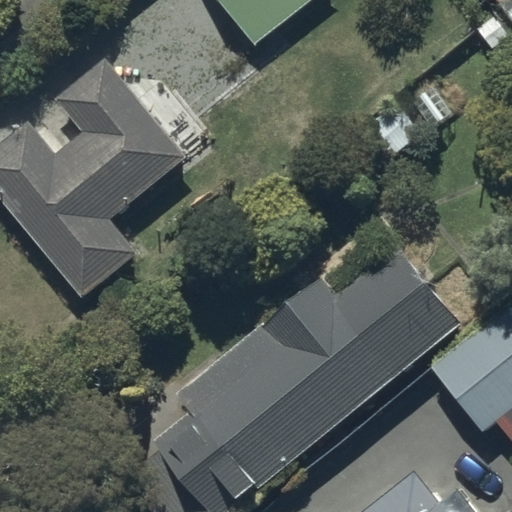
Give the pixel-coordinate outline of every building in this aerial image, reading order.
[(306,0),(207,0),(246,48),(306,0)] [(511,0),(484,28),(511,57),(511,0)] [(0,203),(77,297),(130,250),(102,217),(113,210),(180,155),(99,57),(49,97),(77,131),(58,147),(49,153),(28,127),(22,120),(0,138),(0,203)] [(421,138),(390,101),(346,139),(377,176),(421,138)] [(231,117),(183,158),(233,216),(281,175),(231,117)] [(461,332),(397,247),(335,293),(322,275),(266,316),(271,323),(178,392),(193,412),(151,443),(155,449),(122,473),(150,511),(231,511),(257,493),(253,486),(461,332)] [(492,318),(419,373),(470,439),(487,426),(509,454),(511,451),(511,317),(499,327),(492,318)] [(356,511),(463,511),(446,492),(428,507),(401,475),(356,511)]
